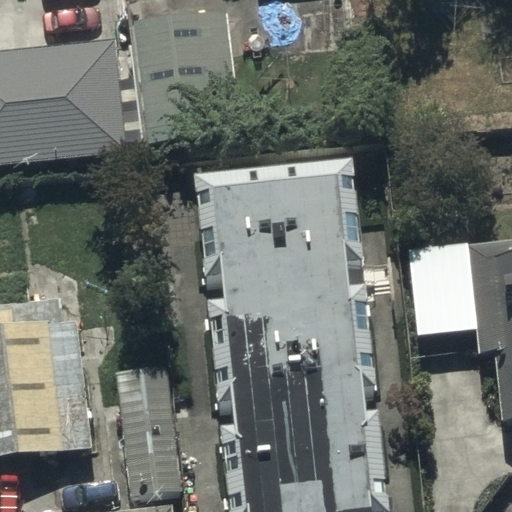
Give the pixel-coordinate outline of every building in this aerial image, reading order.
[(134,53),(146,148),(241,138),(229,17),(132,27),(134,53)] [(146,148),(134,53),(117,54),(116,45),(0,56),(0,172),(129,159),(128,150),(146,148)] [(207,312),(217,415),(231,414),(233,433),(219,434),(226,511),(387,511),(353,171),(195,187),(205,290),(222,288),(224,310),(207,312)] [(511,423),(511,244),(466,248),(475,360),(489,359),(494,424),(511,423)] [(0,308),(0,461),(90,451),(74,321),(58,323),(56,302),(0,308)]
